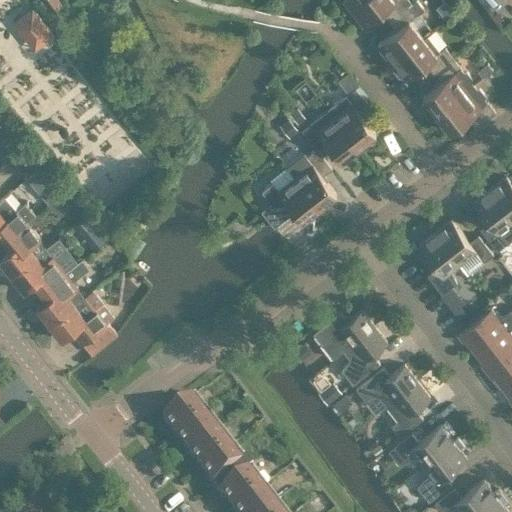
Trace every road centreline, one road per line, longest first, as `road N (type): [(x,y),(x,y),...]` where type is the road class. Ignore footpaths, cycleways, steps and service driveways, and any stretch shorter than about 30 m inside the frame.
road 1 (residential): [(98,430),(361,236)]
road 2 (residential): [(511,431),(361,236)]
road 3 (residential): [(451,164),(329,16)]
road 4 (tertiary): [(98,430),(0,309)]
